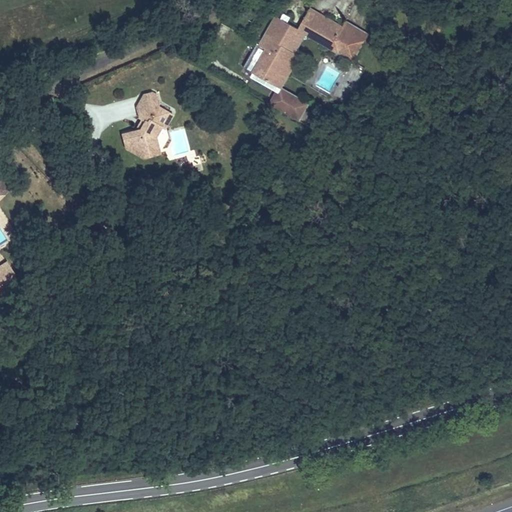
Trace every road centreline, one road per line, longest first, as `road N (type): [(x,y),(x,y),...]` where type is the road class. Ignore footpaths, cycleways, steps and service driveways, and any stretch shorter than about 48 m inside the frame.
road 1 (primary): [(511,391),(261,466),(0,511)]
road 2 (unclassified): [(0,100),(239,0)]
